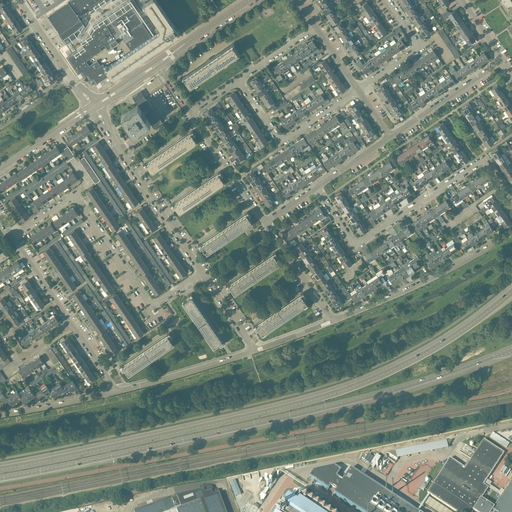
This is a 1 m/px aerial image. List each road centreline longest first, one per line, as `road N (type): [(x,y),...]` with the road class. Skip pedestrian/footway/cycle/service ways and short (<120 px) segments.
road 1 (primary): [(417,353),(284,407),(0,469)]
road 2 (primary): [(0,478),(354,395)]
road 3 (residential): [(200,271),(149,306),(73,194),(11,236)]
road 4 (residential): [(117,391),(254,350),(200,271)]
road 5 (residential): [(317,186),(359,242),(479,161)]
road 6 (residential): [(332,321),(511,231)]
road 7 (residential): [(200,271),(119,150)]
road 8 (residential): [(390,136),(501,59)]
road 9 (residential): [(265,222),(190,112)]
road 10 (unknown): [(229,511),(218,484),(208,481),(123,511)]
road 11 (residential): [(357,88),(415,49),(387,0)]
road 12 (unknown): [(268,511),(302,470),(349,511)]
